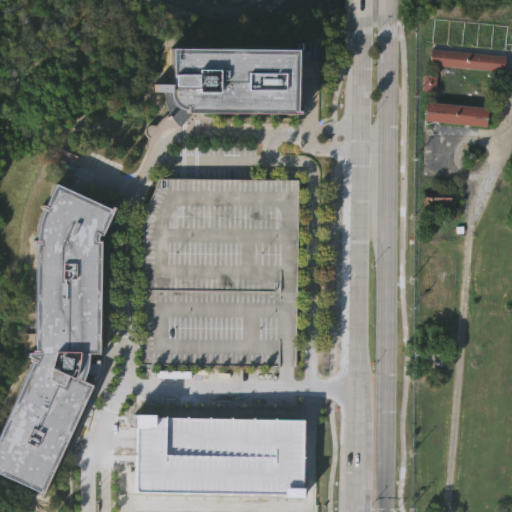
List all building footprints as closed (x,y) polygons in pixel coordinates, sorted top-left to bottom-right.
[(428,63),(430,47),(503,55),(502,71),(428,63)] [(174,51),(298,52),(298,113),(189,113),(188,110),(181,109),(177,106),(173,102),(172,96),(174,51)] [(425,101),(487,107),(485,128),(423,122),(425,101)] [(157,177),(288,179),(296,179),(293,367),(285,367),(138,364),(141,213),(157,177)] [(48,187),(109,211),(97,235),(91,233),(89,241),(96,242),(98,353),(87,352),(87,361),(85,369),(82,378),(92,383),(38,496),(0,478),(0,425),(30,358),(32,233),(36,215),(48,187)] [(425,188),(448,188),(448,202),(425,202),(425,188)] [(415,346),(441,346),(441,365),(428,364),(428,357),(415,357),(415,346)]
